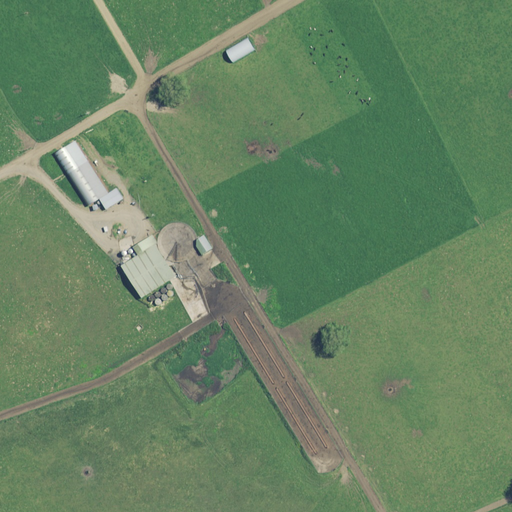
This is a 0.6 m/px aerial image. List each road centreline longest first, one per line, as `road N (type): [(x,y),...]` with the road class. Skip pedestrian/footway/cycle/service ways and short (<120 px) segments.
road 1 (track): [(511,464),(392,511),(234,257)]
road 2 (track): [(0,390),(108,349),(234,257)]
road 3 (track): [(131,97),(234,257)]
road 4 (track): [(293,0),(147,86)]
road 5 (track): [(131,97),(0,175)]
